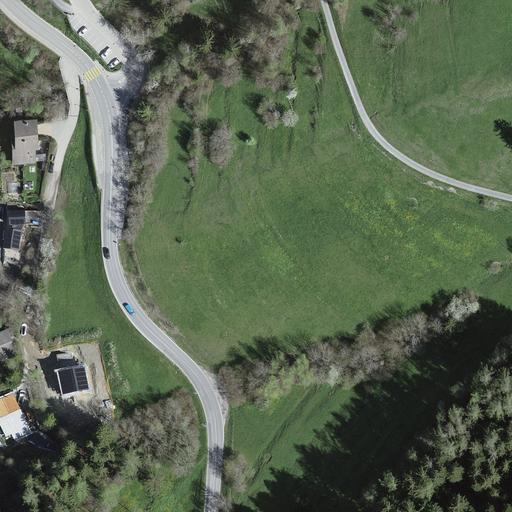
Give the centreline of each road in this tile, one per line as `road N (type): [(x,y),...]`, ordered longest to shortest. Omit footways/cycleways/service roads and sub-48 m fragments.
road 1 (tertiary): [(211,511),(211,403),(121,291),(109,241),(112,164)]
road 2 (unclassified): [(324,0),(374,133),(422,169),(511,198)]
road 3 (tertiary): [(7,0),(80,58),(104,97)]
road 4 (residential): [(104,97),(129,80),(132,59),(78,0)]
